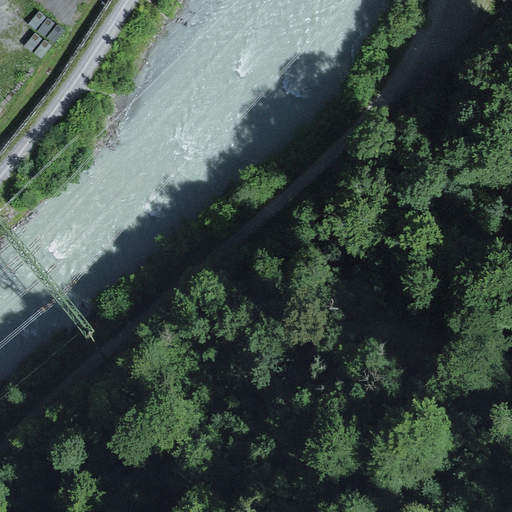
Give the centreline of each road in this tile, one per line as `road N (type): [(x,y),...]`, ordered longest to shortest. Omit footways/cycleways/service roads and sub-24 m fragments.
road 1 (track): [(0,450),(380,108),(440,0)]
road 2 (unclassified): [(0,173),(126,0)]
